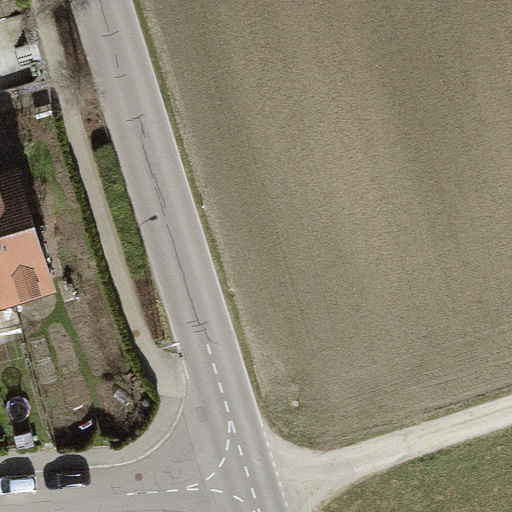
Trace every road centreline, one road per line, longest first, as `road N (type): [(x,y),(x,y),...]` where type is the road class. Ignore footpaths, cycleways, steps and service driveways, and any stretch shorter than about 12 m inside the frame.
road 1 (tertiary): [(102,0),(249,489)]
road 2 (track): [(249,489),(511,404)]
road 3 (residential): [(0,507),(249,489)]
